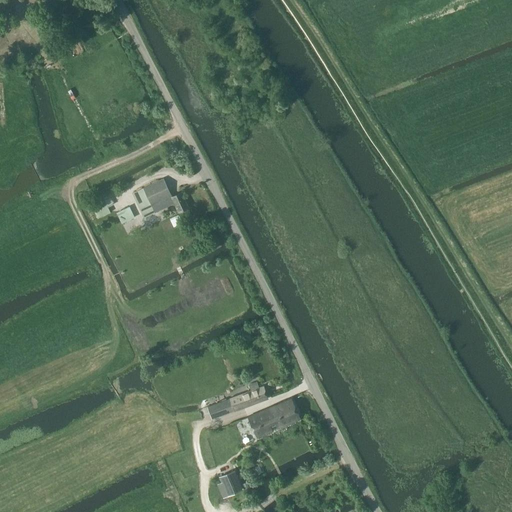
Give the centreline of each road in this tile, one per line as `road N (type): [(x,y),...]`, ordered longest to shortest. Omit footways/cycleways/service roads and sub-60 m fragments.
road 1 (unclassified): [(373,511),(121,0)]
road 2 (track): [(291,0),(511,348)]
road 3 (track): [(109,291),(69,190),(183,126)]
